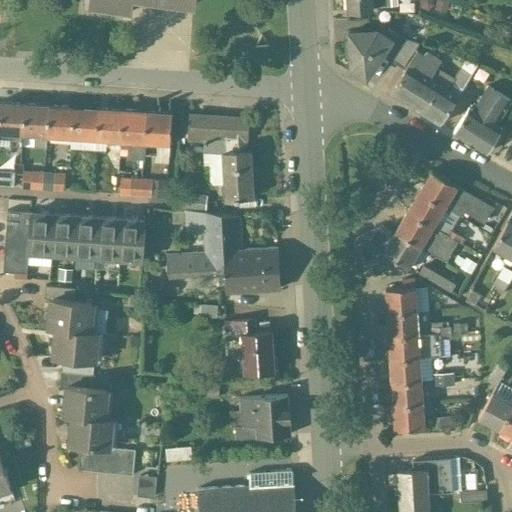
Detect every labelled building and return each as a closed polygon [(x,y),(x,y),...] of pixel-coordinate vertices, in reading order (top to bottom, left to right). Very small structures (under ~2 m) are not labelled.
[(91,0),(91,3),(132,9),(132,0),(193,0),(195,0),(194,0),(91,0)] [(384,26),(350,28),(353,64),(366,72),(382,49),(395,28),(386,23),(384,26)] [(395,28),(382,49),(392,56),(406,35),(395,28)] [(425,51),(417,46),(409,60),(424,69),(434,52),(428,47),(425,51)] [(407,99),(426,70),(424,69),(409,60),(391,89),(407,99)] [(426,70),(407,99),(423,109),(441,80),(426,70)] [(511,96),(489,82),(474,106),(497,120),(511,96)] [(25,100),(0,97),(0,134),(11,136),(10,142),(22,142),(23,129),(25,100)] [(50,101),(25,100),(23,129),(36,130),(35,142),(47,143),(48,131),(50,101)] [(74,103),(50,101),(48,131),(72,132),(74,103)] [(99,104),(74,103),(72,132),(97,134),(99,104)] [(474,106),(470,103),(454,128),(487,148),(502,124),(497,120),(474,106)] [(123,106),(99,104),(97,134),(121,136),(123,106)] [(148,108),(123,106),(121,136),(121,143),(131,143),(131,150),(145,151),(146,137),(148,108)] [(173,109),(148,108),(146,137),(171,139),(173,109)] [(227,148),(248,147),(248,135),(249,135),(250,116),(192,112),(191,136),(227,138),(227,148)] [(248,147),(227,148),(226,148),(228,195),(237,194),(237,195),(241,195),(241,192),(254,192),(252,147),(248,147)] [(0,165),(0,179),(16,180),(17,165),(0,165)] [(34,167),(24,166),(23,184),(33,184),(34,167)] [(489,200),(432,166),(420,187),(445,202),(460,211),(463,204),(481,215),(489,200)] [(45,168),(34,167),(33,184),(44,185),(45,168)] [(55,169),(45,168),(44,185),(54,186),(55,169)] [(66,170),(55,169),(54,186),(65,187),(66,170)] [(132,174),(122,173),(121,191),(131,191),(132,174)] [(143,175),(132,174),(131,191),(142,192),(143,175)] [(167,192),(167,174),(155,174),(154,192),(167,192)] [(154,175),(143,175),(142,192),(152,193),(154,175)] [(445,202),(420,187),(408,207),(433,222),(445,202)] [(206,192),(182,190),(181,203),(204,206),(206,192)] [(241,211),(204,207),(204,208),(175,205),(174,220),(188,219),(190,249),(225,247),(243,246),(241,211)] [(32,208),(8,206),(7,219),(31,220),(32,208)] [(433,222),(408,207),(396,227),(422,242),(444,255),(451,243),(440,236),(444,228),(433,222)] [(55,210),(32,208),(31,220),(30,232),(29,244),(29,248),(52,250),(55,210)] [(77,211),(55,210),(52,250),(75,251),(77,211)] [(100,213),(77,211),(75,251),(97,253),(100,213)] [(123,215),(100,213),(97,253),(120,255),(123,215)] [(146,216),(123,215),(120,255),(143,256),(146,216)] [(511,219),(508,217),(493,243),(511,253),(511,219)] [(31,220),(7,219),(7,231),(30,232),(31,220)] [(464,233),(447,223),(444,228),(461,238),(464,233)] [(422,242),(396,227),(384,248),(409,263),(422,242)] [(30,232),(7,231),(6,243),(29,244),(30,232)] [(29,244),(6,243),(5,255),(29,256),(29,248),(29,244)] [(243,246),(225,247),(227,268),(228,287),(282,284),(282,281),(281,281),(279,246),(280,246),(279,244),(243,246)] [(190,249),(168,251),(169,272),(227,268),(225,247),(190,249)] [(409,263),(384,248),(375,262),(388,270),(406,269),(409,263)] [(29,256),(5,255),(4,268),(28,270),(29,256)] [(435,268),(424,261),(420,269),(430,275),(435,268)] [(511,272),(511,267),(503,263),(498,271),(509,277),(511,272)] [(445,274),(435,268),(430,275),(441,282),(445,274)] [(509,277),(498,271),(494,280),(504,286),(509,277)] [(456,280),(445,274),(441,282),(451,288),(456,280)] [(415,275),(402,275),(403,284),(415,283),(415,275)] [(75,285),(46,282),(45,294),(52,295),(52,294),(74,296),(75,285)] [(403,284),(386,285),(388,309),(417,307),(416,283),(415,283),(403,284)] [(481,291),(473,286),(467,297),(474,301),(481,291)] [(74,296),(52,294),(52,295),(49,323),(58,324),(89,327),(92,298),(74,296)] [(417,307),(388,309),(389,332),(419,330),(417,307)] [(255,315),(227,317),(228,330),(243,329),(245,352),(230,353),(230,352),(229,352),(229,369),(274,365),(272,327),(256,328),(255,315)] [(89,327),(58,324),(55,352),(63,353),(95,356),(98,328),(89,327)] [(436,329),(419,330),(420,353),(436,352),(435,332),(437,332),(436,329)] [(419,330),(389,332),(391,355),(420,353),(419,330)] [(95,356),(63,353),(61,367),(93,371),(95,356)] [(420,353),(391,355),(392,378),(422,376),(420,353)] [(501,355),(489,377),(497,381),(508,359),(501,355)] [(93,371),(61,367),(60,381),(68,382),(68,381),(92,383),(93,371)] [(453,368),(443,369),(444,381),(454,380),(453,368)] [(443,369),(433,369),(434,382),(444,381),(443,369)] [(422,376),(392,378),(393,401),(423,399),(422,376)] [(220,378),(196,377),(195,388),(219,390),(220,378)] [(73,411),(105,414),(108,385),(92,383),(68,381),(68,382),(65,410),(73,411)] [(511,403),(511,397),(493,387),(479,413),(500,425),(511,403)] [(289,390),(240,393),(242,422),(236,422),(237,433),(291,430),(291,428),(290,415),(290,412),(290,408),(290,405),(289,405),(288,392),(289,392),(289,390)] [(394,413),(424,411),(423,399),(393,401),(394,413)] [(511,403),(500,425),(511,431),(511,403)] [(105,414),(73,411),(70,440),(84,442),(110,444),(111,442),(113,414),(105,414)] [(424,411),(394,413),(395,425),(425,423),(424,411)] [(461,412),(436,413),(437,422),(461,421),(461,412)] [(166,454),(193,453),(192,441),(166,442),(166,454)] [(137,445),(111,442),(110,444),(84,442),(82,466),(134,471),(137,445)] [(0,485),(11,482),(0,448),(0,485)] [(447,454),(413,456),(414,465),(397,466),(399,490),(429,488),(449,487),(447,454)] [(296,511),(294,480),(295,480),(295,478),(294,478),(293,465),(250,468),(251,480),(199,484),(201,511),(296,511)] [(156,491),(157,471),(141,471),(141,491),(156,491)] [(487,485),(460,487),(461,498),(488,497),(487,485)] [(430,511),(429,488),(399,490),(400,511),(430,511)]
